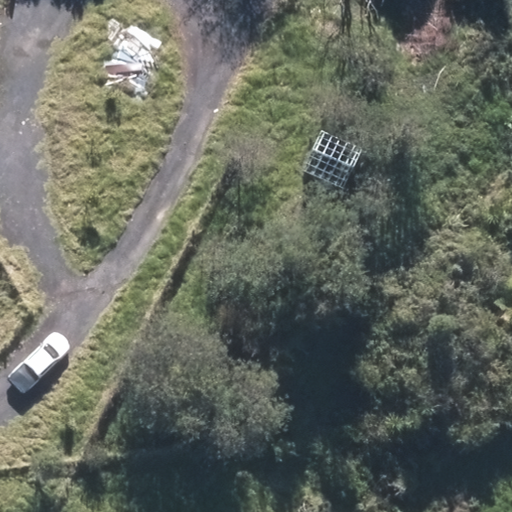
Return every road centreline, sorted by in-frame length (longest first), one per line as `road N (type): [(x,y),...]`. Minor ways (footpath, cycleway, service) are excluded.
road 1 (track): [(0,399),(73,348),(238,99),(239,28),(221,0)]
road 2 (track): [(77,0),(46,44),(32,94),(61,294)]
